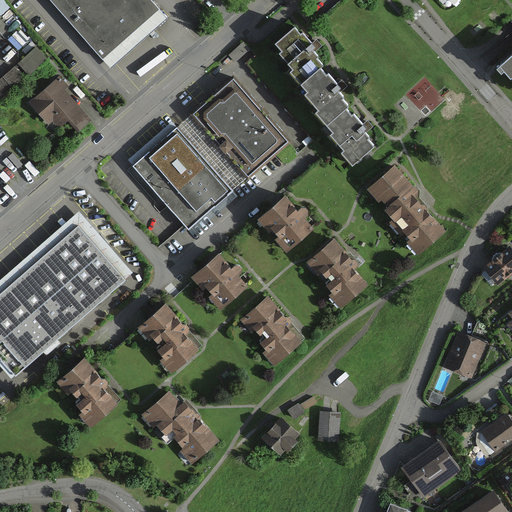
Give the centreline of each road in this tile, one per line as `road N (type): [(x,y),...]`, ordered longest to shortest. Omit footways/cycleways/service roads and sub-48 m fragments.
road 1 (residential): [(264,0),(78,164)]
road 2 (residential): [(409,410),(479,237),(511,196)]
road 3 (residential): [(312,153),(175,274)]
road 4 (residential): [(405,0),(511,121)]
road 5 (residential): [(175,274),(78,164)]
road 6 (residential): [(0,493),(86,485),(106,488),(136,511)]
